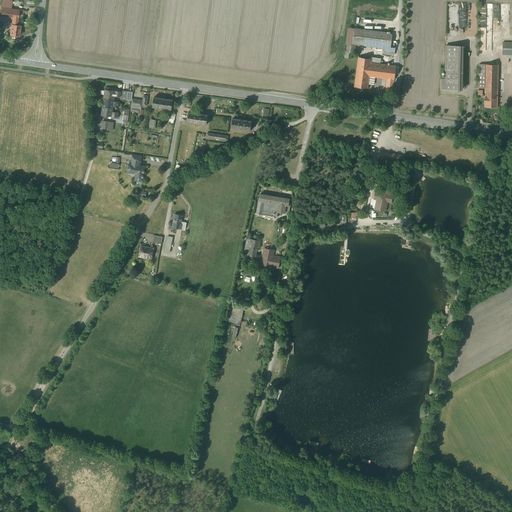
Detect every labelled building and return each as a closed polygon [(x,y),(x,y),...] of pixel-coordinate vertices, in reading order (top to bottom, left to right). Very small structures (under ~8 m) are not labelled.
[(13,1),(3,0),(2,0),(2,8),(12,9),(13,1)] [(12,9),(2,8),(1,18),(18,20),(19,10),(12,9)] [(18,20),(1,18),(0,24),(12,26),(11,35),(19,36),(20,26),(17,25),(18,20)] [(387,33),(355,29),(353,43),(385,47),(384,54),(394,55),(395,48),(390,47),(392,34),(387,33)] [(511,42),(503,42),(503,54),(511,54),(511,42)] [(356,46),(347,45),(346,52),(355,53),(356,46)] [(463,46),(446,46),(445,79),(441,79),(441,89),(462,90),(463,46)] [(372,59),(358,57),(356,73),(370,75),(369,77),(387,79),(394,80),(396,66),(371,63),(372,59)] [(499,65),(485,64),(485,87),(485,90),(498,91),(499,65)] [(370,75),(356,73),(354,87),(368,88),(369,77),(370,75)] [(394,80),(387,79),(386,91),(393,91),(394,80)] [(121,92),(112,91),(112,89),(109,88),(109,90),(105,90),(104,98),(109,98),(109,99),(114,100),(114,99),(115,96),(120,97),(121,92)] [(498,91),(485,90),(484,107),(498,107),(498,91)] [(173,100),(154,97),(152,107),(172,110),(173,100)] [(109,98),(104,98),(103,107),(108,108),(108,107),(113,108),(113,106),(114,102),(114,100),(109,99),(109,98)] [(143,100),(132,99),(132,101),(131,106),(142,107),(142,105),(143,100)] [(108,108),(103,107),(101,115),(104,116),(103,118),(108,118),(108,116),(118,118),(118,113),(112,112),(113,108),(108,107),(108,108)] [(208,115),(189,112),(187,122),(206,125),(208,115)] [(252,121),(233,118),(231,128),(250,131),(252,121)] [(110,122),(103,121),(102,128),(109,129),(110,122)] [(405,156),(380,152),(378,160),(403,165),(405,156)] [(141,155),(133,154),(133,155),(132,155),(131,161),(132,162),(140,163),(141,156),(141,155)] [(140,163),(132,162),(132,165),(128,164),(127,172),(128,172),(128,171),(133,172),(136,173),(135,180),(143,181),(145,166),(139,166),(140,163)] [(386,194),(375,192),(374,199),(377,199),(375,209),(385,211),(387,201),(391,202),(393,195),(386,194)] [(290,199),(260,194),(257,214),(276,217),(278,212),(284,213),(286,205),(288,205),(290,199)] [(183,215),(175,214),(172,227),(182,229),(185,229),(186,224),(181,224),(183,215)] [(46,234),(45,234),(44,234),(43,234),(42,234),(41,235),(41,236),(40,236),(40,237),(40,238),(40,239),(40,240),(40,241),(41,242),(42,243),(43,243),(44,243),(45,243),(46,243),(47,243),(48,242),(48,241),(49,240),(49,239),(49,238),(49,237),(48,236),(48,235),(47,234),(46,234)] [(163,237),(154,235),(153,242),(161,244),(163,237)] [(259,241),(247,239),(244,254),(255,256),(257,248),(258,248),(259,241)] [(154,248),(141,246),(141,247),(140,247),(140,250),(139,256),(143,257),(143,258),(148,259),(148,258),(152,259),(154,248)] [(274,250),(265,249),(263,259),(262,265),(278,268),(280,257),(273,256),(274,250)] [(247,296),(239,294),(237,301),(246,303),(247,296)] [(240,313),(231,311),(228,321),(238,323),(240,313)] [(23,458),(23,457),(23,455),(22,453),(20,452),(18,452),(16,452),(15,453),(14,455),(14,457),(14,459),(15,460),(16,461),(17,461),(19,461),(20,461),(22,460),(22,459),(23,458)]
